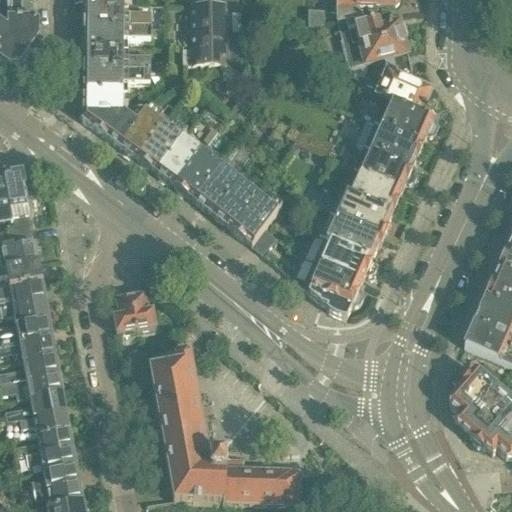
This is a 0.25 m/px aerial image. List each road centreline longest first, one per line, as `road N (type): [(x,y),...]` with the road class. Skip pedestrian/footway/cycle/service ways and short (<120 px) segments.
road 1 (residential): [(124,511),(87,296),(98,265),(133,223)]
road 2 (tertiary): [(1,116),(133,223)]
road 3 (tertiary): [(253,318),(272,348),(323,395),(387,406)]
road 4 (tertiary): [(133,223),(253,318)]
road 5 (tertiary): [(390,375),(333,366),(253,318)]
road 6 (residential): [(53,0),(53,48),(1,116)]
road 7 (tertiary): [(447,266),(414,310),(390,375)]
